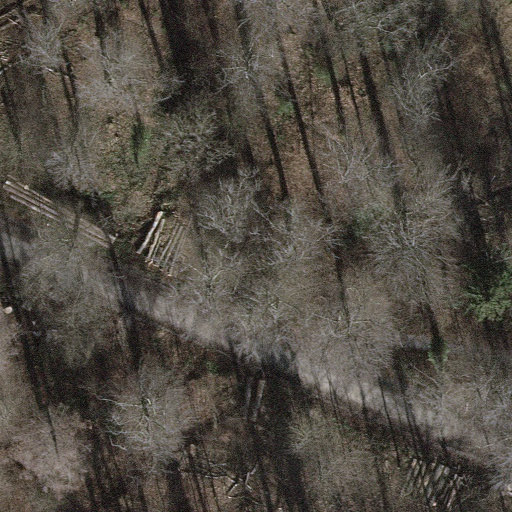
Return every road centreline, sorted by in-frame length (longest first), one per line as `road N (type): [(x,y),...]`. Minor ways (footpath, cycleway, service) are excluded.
road 1 (track): [(321,377),(0,237)]
road 2 (track): [(511,441),(321,377)]
